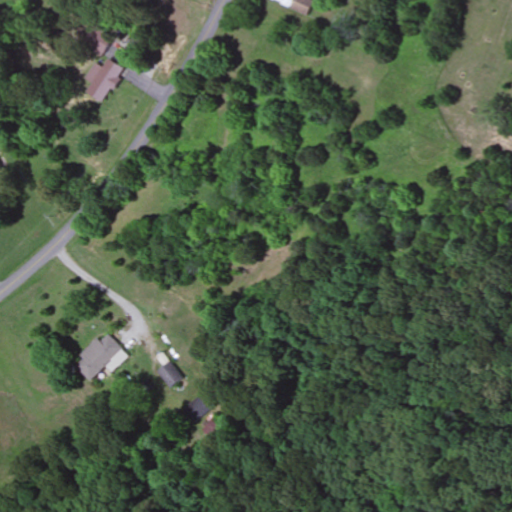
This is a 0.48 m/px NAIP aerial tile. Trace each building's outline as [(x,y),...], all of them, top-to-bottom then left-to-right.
[(275,0),(306,17),(313,2),(309,0),(295,0),(293,4),(285,0),(275,0)] [(124,66),(116,63),(124,44),(98,34),(91,51),(108,57),(104,67),(95,63),(88,80),(93,82),(88,94),(109,103),(124,66)] [(76,364),(93,381),(108,366),(114,372),(130,355),(107,333),(76,364)] [(157,372),(171,390),(184,379),(170,362),(157,372)] [(225,429),(214,419),(204,431),(214,441),(225,429)]
